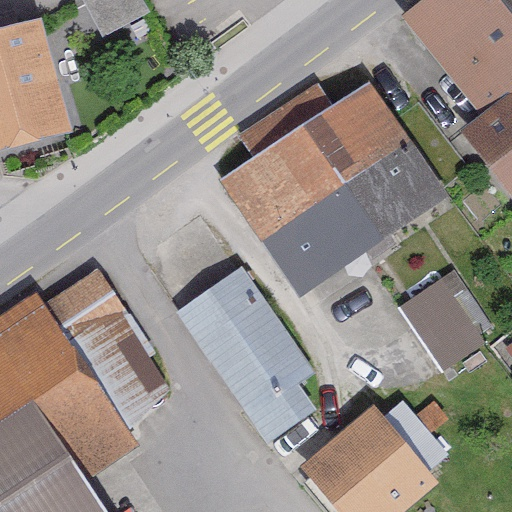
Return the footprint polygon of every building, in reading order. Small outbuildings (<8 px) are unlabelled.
[(511,0),(434,0),(403,25),(481,123),(465,136),(511,194),(511,0)] [(43,26),(0,37),(0,155),(72,136),(43,26)] [(450,205),(372,88),(224,187),(302,304),(450,205)] [(316,396),(240,278),(181,316),(256,434),(316,396)] [(40,306),(0,332),(0,511),(107,511),(92,488),(146,453),(77,349),(126,317),(103,281),(47,317),(40,306)] [(479,344),(441,284),(396,312),(434,373),(479,344)] [(417,511),(442,492),(379,414),(304,475),(333,511),(417,511)]
